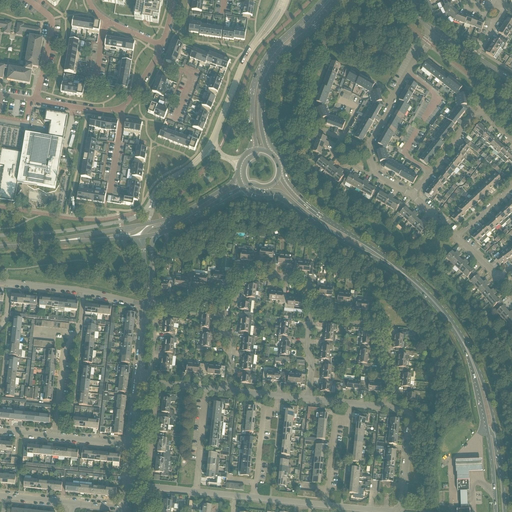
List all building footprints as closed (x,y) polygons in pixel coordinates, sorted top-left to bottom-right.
[(102,0),(102,2),(116,4),(114,14),(135,18),(134,20),(158,24),(162,3),(161,3),(162,0),(160,0),(102,0)] [(447,0),(442,3),(440,4),(442,8),(443,8),(451,5),(451,4),(451,3),(449,0),(447,0)] [(242,3),(241,9),(253,11),(254,5),(252,4),(252,3),(252,2),(245,1),(245,3),(244,3),(242,3)] [(445,13),(452,8),(451,5),(443,8),(445,13)] [(449,17),(455,11),(452,8),(445,13),(449,17)] [(241,9),(242,9),(242,15),(243,15),(242,17),(250,18),(250,17),(250,16),(252,16),(253,11),(241,9)] [(453,21),(458,14),(455,11),(449,17),(453,21)] [(459,24),(462,15),(458,14),(453,21),(459,24)] [(467,17),(463,15),(463,16),(462,15),(459,24),(459,22),(464,24),(467,17)] [(470,26),(473,19),(467,17),(464,24),(465,24),(470,26)] [(476,28),(479,21),(473,19),(470,26),(476,28)] [(5,23),(0,21),(0,28),(4,29),(4,33),(10,34),(12,23),(6,22),(5,23)] [(480,34),(481,30),(484,23),(479,21),(476,28),(479,29),(478,32),(478,33),(480,34)] [(40,35),(40,31),(41,29),(24,26),(24,25),(17,24),(16,35),(22,36),(22,32),(40,35)] [(502,25),(501,28),(502,28),(501,29),(509,34),(511,35),(511,33),(511,28),(504,24),(503,26),(502,25)] [(501,29),(498,33),(503,36),(501,39),(503,40),(507,43),(508,40),(506,38),(509,34),(501,29)] [(42,46),(43,42),(41,42),(41,40),(41,38),(32,37),(30,44),(40,46),(42,46)] [(499,42),(495,39),(492,44),(499,49),(502,50),(505,45),(507,43),(501,39),(499,42)] [(173,42),(172,46),(182,50),(184,45),(177,42),(174,41),(173,42)] [(30,48),(29,52),(39,53),(41,54),(41,49),(39,49),(40,46),(30,44),(30,48)] [(499,55),(502,50),(499,49),(492,44),(489,48),(499,55)] [(171,49),(170,51),(180,55),(182,50),(172,46),(171,48),(171,49)] [(496,59),(499,55),(489,48),(485,53),(493,58),(494,58),(496,59)] [(191,54),(190,58),(195,60),(198,51),(196,50),(195,49),(193,49),(191,54)] [(169,54),(168,56),(177,60),(178,61),(180,55),(170,51),(169,53),(169,54)] [(198,51),(195,60),(200,62),(204,53),(201,52),(200,51),(198,51)] [(29,53),(28,59),(37,61),(39,61),(40,57),(38,56),(39,53),(29,52),(29,53)] [(200,62),(199,64),(204,66),(206,63),(205,63),(209,55),(208,55),(206,54),(205,53),(204,53),(200,62)] [(209,55),(205,63),(206,63),(210,65),(211,65),(214,55),(213,54),(212,54),(209,53),(208,55),(209,55)] [(210,65),(210,66),(215,68),(216,66),(219,57),(218,56),(217,56),(214,55),(211,65),(210,65)] [(167,59),(166,62),(175,65),(177,60),(168,56),(167,58),(167,59)] [(219,57),(216,66),(221,68),(225,59),(223,58),(222,58),(219,57)] [(28,59),(27,67),(37,68),(38,68),(39,64),(37,64),(37,61),(28,59)] [(221,68),(220,70),(225,72),(229,64),(230,61),(228,60),(225,59),(221,68)] [(426,72),(432,65),(428,61),(422,68),(426,72)] [(338,70),(340,65),(332,62),(330,67),(338,70)] [(431,75),(436,68),(432,65),(426,72),(431,75)] [(24,72),(22,82),(23,82),(26,82),(25,84),(30,85),(31,75),(31,74),(32,74),(34,74),(34,72),(36,72),(37,68),(27,67),(26,72),(24,72)] [(336,76),(338,70),(330,67),(328,72),(336,76)] [(435,78),(441,71),(436,68),(431,75),(435,78)] [(15,80),(17,71),(9,69),(7,79),(11,80),(10,81),(15,82),(15,80)] [(17,71),(15,80),(18,81),(18,83),(22,83),(23,82),(22,82),(24,72),(17,71)] [(439,82),(445,75),(441,71),(435,78),(439,82)] [(334,81),(336,76),(328,72),(326,77),(334,81)] [(351,82),(355,75),(350,72),(348,76),(346,80),(351,82)] [(356,85),(360,77),(355,75),(351,82),(356,85)] [(360,77),(356,85),(365,91),(370,83),(367,81),(366,81),(367,79),(368,77),(366,75),(364,78),(363,79),(360,77)] [(443,85),(449,78),(445,75),(439,82),(443,85)] [(157,81),(156,82),(165,85),(167,80),(158,77),(157,79),(157,81)] [(211,77),(208,82),(211,83),(220,87),(220,85),(221,84),(222,81),(211,77)] [(332,86),(334,81),(326,77),(324,83),(332,86)] [(455,81),(457,79),(455,77),(453,79),(452,80),(449,78),(443,85),(452,92),(458,85),(454,82),(455,81)] [(155,86),(154,87),(165,91),(167,86),(165,85),(156,82),(155,84),(155,86)] [(415,91),(417,86),(410,82),(407,86),(415,91)] [(211,83),(207,92),(215,95),(217,92),(219,89),(219,88),(220,87),(211,83)] [(330,91),(332,86),(324,83),(322,88),(330,91)] [(372,99),(380,97),(378,87),(370,83),(365,91),(370,93),(372,99)] [(457,101),(466,100),(465,91),(458,85),(452,92),(456,96),(457,101)] [(412,96),(415,91),(407,86),(404,91),(412,96)] [(153,91),(152,92),(156,94),(161,96),(163,97),(165,91),(154,87),(153,89),(153,91)] [(317,90),(316,93),(318,94),(320,94),(319,95),(318,98),(327,101),(330,91),(322,88),(321,91),(319,91),(317,90)] [(409,100),(412,96),(404,91),(401,96),(409,100)] [(207,92),(204,100),(213,104),(213,103),(214,101),(215,98),(214,98),(215,95),(207,92)] [(407,105),(409,100),(401,96),(399,101),(402,103),(407,105)] [(378,114),(383,106),(380,97),(372,99),(373,104),(370,109),(378,114)] [(319,115),(327,112),(325,106),(327,101),(318,98),(315,107),(319,115)] [(204,100),(201,109),(209,112),(210,109),(211,110),(212,106),(212,105),(213,104),(204,100)] [(461,117),(467,110),(466,100),(457,101),(458,107),(454,111),(461,117)] [(149,110),(148,113),(152,115),(154,115),(158,104),(153,102),(149,110)] [(407,111),(410,107),(407,105),(402,103),(399,107),(407,111)] [(158,104),(154,115),(156,116),(157,117),(159,117),(162,108),(163,106),(158,104)] [(404,116),(407,111),(399,107),(397,112),(404,116)] [(162,108),(159,117),(161,118),(162,119),(164,119),(165,117),(167,110),(162,108)] [(201,109),(197,117),(206,121),(207,120),(207,118),(209,115),(208,115),(209,112),(201,109)] [(370,109),(365,119),(373,123),(374,120),(375,120),(376,121),(378,122),(380,119),(377,118),(376,117),(377,116),(378,114),(370,109)] [(454,111),(447,120),(454,125),(456,123),(457,123),(458,123),(460,125),(462,123),(460,121),(459,120),(460,119),(461,117),(454,111)] [(0,166),(3,167),(0,184),(0,199),(14,202),(18,182),(55,189),(68,115),(46,112),(44,122),(50,123),(48,137),(26,133),(22,152),(1,148),(0,154),(0,166)] [(332,127),(335,119),(329,117),(327,112),(319,115),(323,124),(332,127)] [(402,121),(404,116),(397,112),(394,117),(402,121)] [(195,122),(204,126),(205,125),(205,123),(206,121),(197,117),(195,122)] [(399,126),(402,121),(394,117),(391,121),(399,126)] [(335,119),(332,127),(334,128),(335,129),(335,130),(334,133),(337,134),(338,131),(338,130),(339,130),(342,131),(345,123),(335,119)] [(370,128),(373,123),(365,119),(362,124),(370,128)] [(451,130),(454,125),(447,120),(444,124),(451,130)] [(396,130),(399,126),(391,121),(388,126),(396,130)] [(194,122),(192,127),(202,131),(203,128),(204,127),(204,126),(195,122),(194,122)] [(367,133),(370,128),(362,124),(360,128),(367,133)] [(447,134),(451,130),(444,124),(440,128),(447,134)] [(478,134),(484,128),(479,124),(473,131),(472,132),(476,136),(478,134)] [(394,135),(394,134),(396,130),(388,126),(386,131),(394,135)] [(160,134),(159,137),(160,138),(164,139),(167,130),(162,128),(160,134)] [(365,137),(367,133),(360,128),(357,133),(365,137)] [(444,138),(447,134),(440,128),(437,133),(444,138)] [(481,139),(488,132),(484,128),(478,134),(481,136),(479,137),(481,139)] [(167,130),(164,139),(165,140),(167,140),(169,141),(172,132),(167,130)] [(380,132),(379,134),(381,136),(382,137),(382,138),(380,140),(388,145),(394,135),(386,131),(384,134),(383,133),(380,132)] [(172,132),(169,141),(170,142),(172,142),(174,143),(177,134),(172,132)] [(480,141),(479,141),(483,145),(484,144),(484,145),(491,137),(489,135),(490,133),(488,132),(481,139),(480,141)] [(362,142),(365,137),(357,133),(354,138),(362,142)] [(441,142),(444,138),(437,133),(434,137),(436,139),(441,142)] [(177,134),(174,143),(175,144),(177,144),(179,145),(182,136),(177,134)] [(328,145),(329,143),(325,142),(326,138),(318,135),(316,141),(328,145)] [(182,136),(179,145),(180,145),(182,146),(184,147),(188,138),(182,136)] [(468,145),(470,143),(470,142),(472,140),(468,136),(463,141),(468,145)] [(494,139),(491,137),(484,145),(488,148),(490,147),(496,140),(495,138),(494,139)] [(188,138),(184,147),(185,147),(187,148),(189,149),(193,140),(192,140),(188,138)] [(193,140),(189,149),(190,149),(194,151),(196,148),(199,140),(193,138),(192,140),(193,140)] [(440,149),(444,145),(441,142),(436,139),(433,143),(440,149)] [(378,157),(387,155),(385,149),(387,147),(388,145),(380,140),(376,148),(378,157)] [(494,150),(499,145),(497,142),(498,141),(496,140),(490,147),(494,150)] [(327,148),(328,145),(316,141),(314,146),(322,149),(323,147),(327,148)] [(437,153),(440,149),(433,143),(430,148),(437,153)] [(470,149),(464,144),(462,147),(460,146),(459,148),(466,154),(470,149)] [(494,150),(492,153),(496,157),(497,156),(505,147),(503,146),(502,147),(499,145),(494,150)] [(314,158),(321,156),(323,153),(321,152),(322,149),(314,146),(312,152),(316,153),(314,158)] [(507,150),(505,147),(497,156),(501,160),(510,150),(508,148),(507,150)] [(433,157),(437,153),(430,148),(426,152),(433,157)] [(464,159),(463,158),(466,154),(459,148),(457,150),(459,151),(457,153),(464,159)] [(505,164),(508,161),(511,156),(511,154),(511,153),(511,152),(510,150),(501,160),(505,164)] [(133,161),(133,162),(134,162),(143,163),(144,160),(145,157),(145,155),(145,154),(135,152),(133,161)] [(430,162),(433,157),(426,152),(423,156),(430,162)] [(461,164),(464,159),(457,153),(455,155),(456,156),(454,159),(461,164)] [(389,171),(393,163),(388,161),(387,155),(378,157),(381,167),(389,171)] [(320,169),(326,162),(323,160),(324,159),(321,156),(314,158),(318,162),(316,165),(320,169)] [(426,166),(430,162),(423,156),(419,160),(426,166)] [(461,164),(454,159),(452,161),(451,160),(449,162),(457,168),(461,164)] [(325,172),(333,163),(330,161),(328,164),(326,162),(320,169),(325,172)] [(132,164),(131,170),(142,172),(143,171),(143,170),(143,166),(143,163),(134,162),(134,165),(132,164)] [(449,165),(447,168),(453,173),(456,175),(460,170),(457,168),(449,162),(448,164),(449,165)] [(329,176),(335,169),(332,167),(335,164),(333,163),(325,172),(329,176)] [(393,163),(389,171),(391,172),(392,173),(392,174),(390,177),(393,178),(394,176),(395,175),(398,177),(403,169),(393,163)] [(334,179),(341,170),(339,168),(337,171),(335,169),(329,176),(334,179)] [(453,173),(447,168),(445,170),(444,169),(442,171),(450,177),(453,173)] [(403,179),(408,171),(403,169),(398,177),(403,179)] [(131,170),(130,177),(132,177),(131,180),(140,181),(140,178),(141,179),(142,175),(142,174),(142,172),(131,170)] [(338,183),(344,176),(341,174),(343,171),(341,170),(334,179),(338,183)] [(408,182),(412,174),(408,171),(403,179),(408,182)] [(446,182),(450,177),(442,171),(441,173),(442,174),(440,177),(446,182)] [(498,184),(499,183),(498,182),(501,179),(498,176),(495,173),(491,177),(498,184)] [(344,181),(342,183),(345,184),(344,186),(349,188),(351,186),(357,175),(356,175),(355,174),(354,174),(353,177),(350,176),(348,178),(346,177),(344,181)] [(413,185),(417,177),(412,174),(408,182),(413,185)] [(356,189),(360,181),(357,180),(359,177),(357,175),(351,186),(356,189)] [(446,182),(440,177),(438,179),(437,178),(435,180),(443,186),(446,182)] [(496,186),(498,184),(491,177),(487,181),(493,187),(495,185),(496,186)] [(131,180),(130,189),(139,190),(140,189),(140,188),(140,184),(140,181),(131,180)] [(361,192),(367,181),(364,180),(363,183),(360,181),(356,189),(361,192)] [(441,188),(443,186),(435,180),(432,185),(438,190),(440,187),(441,188)] [(366,194),(370,187),(367,185),(369,182),(367,181),(361,192),(366,194)] [(489,192),(491,191),(490,189),(493,187),(487,181),(483,185),(489,192)] [(436,195),(437,193),(436,192),(438,190),(432,185),(429,188),(428,189),(436,195)] [(485,196),(489,192),(483,185),(481,187),(482,188),(480,190),(485,196)] [(372,188),(370,187),(366,194),(371,197),(372,195),(374,196),(378,190),(373,187),(372,188)] [(428,190),(424,194),(425,194),(430,198),(429,200),(432,202),(433,201),(435,198),(437,196),(436,195),(428,189),(428,190)] [(381,203),(385,196),(382,194),(383,193),(378,190),(374,196),(377,198),(375,200),(381,203)] [(485,196),(480,190),(478,192),(477,191),(475,193),(481,200),(485,196)] [(477,204),(481,200),(475,193),(473,195),(474,196),(471,198),(477,204)] [(386,206),(392,195),(389,194),(387,197),(385,196),(381,203),(386,206)] [(391,209),(395,201),(392,200),(394,196),(392,195),(386,206),(391,209)] [(477,204),(471,198),(469,200),(468,199),(466,201),(473,208),(477,204)] [(397,203),(395,201),(391,209),(396,211),(397,209),(399,210),(404,205),(398,201),(397,203)] [(471,209),(473,208),(466,201),(462,205),(468,211),(470,208),(471,209)] [(403,218),(409,212),(407,210),(408,209),(404,205),(399,210),(401,212),(399,214),(403,218)] [(464,216),(466,214),(465,213),(468,211),(462,205),(458,209),(459,210),(464,216)] [(511,213),(506,207),(504,210),(503,209),(501,210),(507,217),(511,213)] [(461,221),(463,219),(462,218),(464,216),(459,210),(455,214),(461,221)] [(500,213),(498,215),(503,221),(505,223),(509,219),(507,217),(501,210),(499,212),(500,213)] [(408,222),(416,213),(414,211),(412,214),(409,212),(403,218),(408,222)] [(412,226),(418,220),(415,218),(418,215),(416,213),(408,222),(412,226)] [(460,222),(461,221),(455,214),(451,218),(456,223),(459,221),(460,222)] [(503,221),(498,215),(495,217),(494,216),(493,218),(499,225),(501,227),(505,223),(503,221)] [(495,229),(499,225),(493,218),(491,220),(492,221),(489,223),(495,229)] [(416,230),(424,221),(422,219),(420,222),(418,220),(412,226),(416,230)] [(421,237),(423,236),(426,232),(424,230),(426,228),(424,226),(426,223),(424,221),(416,230),(420,234),(419,235),(421,237)] [(495,229),(489,223),(487,225),(486,224),(484,226),(491,233),(495,229)] [(491,233),(484,226),(482,228),(481,227),(479,229),(486,236),(490,232),(491,233)] [(483,242),(488,238),(486,236),(479,229),(477,230),(478,231),(476,234),(481,240),(483,242)] [(481,240),(476,234),(473,236),(472,235),(471,236),(475,241),(474,242),(476,244),(479,242),(481,244),(483,242),(481,240)] [(267,249),(267,245),(265,245),(264,248),(257,248),(257,252),(257,253),(256,258),(257,258),(256,263),(259,263),(260,257),(266,258),(267,249)] [(267,249),(266,258),(272,258),(272,260),(275,260),(276,255),(277,246),(274,246),(273,249),(267,249)] [(247,260),(248,247),(245,247),(244,247),(243,247),(243,248),(242,248),(238,248),(237,261),(240,261),(240,260),(247,260)] [(256,263),(257,258),(256,258),(257,253),(257,252),(253,252),(253,250),(253,249),(252,248),(252,247),(251,247),(248,247),(247,260),(253,261),(253,263),(256,263)] [(450,262),(459,254),(457,252),(454,254),(452,252),(448,256),(446,258),(450,262)] [(505,263),(507,261),(506,260),(509,258),(504,252),(500,255),(505,263)] [(454,266),(460,260),(458,258),(461,255),(459,254),(450,262),(454,266)] [(285,256),(276,255),(275,260),(275,265),(278,265),(278,264),(284,264),(285,256)] [(503,264),(505,263),(500,255),(495,259),(500,265),(502,263),(503,264)] [(294,261),(295,257),(285,256),(284,264),(291,265),(290,267),(294,267),(294,261)] [(303,271),(304,257),(304,262),(294,261),(294,267),(293,273),(296,273),(297,271),(303,271)] [(312,275),(312,274),(313,264),(307,263),(307,257),(304,257),(303,271),(309,272),(309,275),(312,275)] [(459,270),(467,261),(465,260),(462,262),(460,260),(454,266),(459,270)] [(463,274),(468,268),(466,266),(469,263),(467,261),(459,270),(463,274)] [(471,270),(468,268),(463,274),(467,278),(469,276),(471,278),(476,273),(472,269),(471,270)] [(200,284),(201,275),(195,274),(195,271),(192,270),(191,279),(190,284),(191,284),(194,284),(194,283),(200,284)] [(220,281),(220,272),(211,271),(211,272),(210,281),(213,281),(213,280),(220,281)] [(201,275),(200,284),(206,284),(206,287),(209,287),(210,281),(211,272),(207,272),(201,272),(201,275)] [(229,283),(230,273),(220,272),(220,281),(226,281),(226,283),(229,283)] [(474,286),(481,281),(479,278),(480,277),(476,273),(471,278),(472,280),(470,282),(474,286)] [(181,287),(182,278),(172,277),(171,282),(172,282),(171,287),(174,287),(175,286),(181,287)] [(190,289),(191,284),(190,284),(191,279),(182,278),(181,287),(187,287),(187,289),(190,289)] [(171,293),(171,287),(172,282),(171,282),(162,281),(161,290),(168,290),(167,293),(171,293)] [(478,291),(487,283),(485,281),(483,283),(482,282),(481,281),(474,286),(478,291)] [(258,292),(258,289),(259,283),(251,282),(245,282),(245,285),(247,285),(247,291),(256,292),(258,292)] [(482,295),(488,289),(486,287),(489,285),(487,283),(478,291),(482,295)] [(325,296),(326,287),(316,286),(315,296),(319,296),(319,295),(325,296)] [(335,293),(336,288),(326,287),(325,296),(331,296),(331,298),(334,298),(335,298),(335,293)] [(485,299),(495,291),(493,289),(490,292),(488,289),(482,295),(485,299)] [(247,291),(246,298),(249,298),(249,301),(251,301),(257,302),(257,296),(258,296),(258,292),(256,292),(247,291)] [(275,301),(276,292),(270,291),(270,294),(267,294),(266,302),(271,303),(272,300),(275,301)] [(489,304),(495,298),(493,296),(496,293),(495,291),(485,299),(489,304)] [(285,300),(286,296),(283,296),(283,292),(276,292),(275,301),(279,301),(279,304),(285,304),(285,300)] [(344,294),(335,293),(335,298),(334,298),(334,303),(337,303),(337,302),(344,303),(344,294)] [(354,296),(355,293),(354,293),(354,295),(344,294),(344,303),(350,303),(349,306),(353,306),(354,296)] [(357,296),(357,293),(355,293),(354,296),(353,306),(352,310),(356,310),(356,309),(362,309),(363,300),(357,300),(357,296)] [(294,310),(295,298),(288,298),(288,301),(285,300),(285,304),(284,309),(294,310)] [(303,311),(304,302),(301,302),(301,299),(295,298),(294,310),(303,311)] [(371,313),(373,298),(370,298),(369,301),(363,300),(362,309),(368,310),(368,313),(371,313)] [(497,300),(495,298),(489,304),(493,308),(495,306),(497,308),(502,304),(498,299),(497,300)] [(57,319),(58,311),(59,300),(53,299),(52,308),(52,310),(55,310),(55,312),(56,312),(56,316),(51,316),(51,318),(51,321),(57,321),(57,318),(57,319)] [(250,314),(251,301),(249,301),(243,300),(243,304),(240,303),(239,310),(244,310),(244,313),(250,314)] [(500,317),(507,311),(505,309),(506,308),(502,304),(497,308),(498,310),(496,312),(500,317)] [(504,321),(511,314),(511,311),(509,313),(507,311),(500,317),(504,321)] [(211,316),(212,313),(201,312),(200,322),(209,322),(210,316),(211,316)] [(251,327),(252,317),(249,317),(244,316),(244,319),(240,319),(240,326),(251,327)] [(165,321),(164,327),(174,328),(178,329),(178,325),(176,325),(176,324),(177,319),(175,319),(174,319),(170,318),(169,321),(165,321)] [(291,325),(292,321),(280,320),(280,323),(279,323),(279,327),(275,326),(275,329),(278,330),(288,331),(289,324),(291,325)] [(213,332),(213,329),(209,329),(209,322),(200,322),(199,331),(202,331),(213,332)] [(325,325),(324,334),(336,335),(336,332),(337,326),(325,325)] [(255,337),(253,336),(254,327),(251,327),(240,326),(239,332),(242,332),(242,335),(246,336),(255,337)] [(164,327),(164,334),(167,334),(168,334),(168,337),(169,337),(175,338),(175,332),(173,332),(174,328),(164,327)] [(358,334),(357,338),(360,338),(369,339),(370,333),(372,333),(372,330),(371,329),(370,329),(361,328),(361,331),(360,335),(358,334)] [(294,341),(291,340),(292,337),(287,337),(288,331),(278,330),(278,336),(278,339),(294,341)] [(212,336),(213,332),(202,331),(201,341),(210,342),(211,335),(212,336)] [(394,335),(393,342),(403,343),(403,339),(405,339),(406,333),(402,333),(398,332),(397,335),(394,335)] [(335,345),(336,335),(324,334),(324,341),(327,341),(326,344),(335,345)] [(254,346),(255,337),(246,336),(246,339),(243,338),(242,345),(254,346)] [(176,344),(177,338),(175,338),(169,337),(168,340),(165,340),(164,346),(174,347),(174,343),(176,344)] [(370,349),(370,345),(369,345),(369,339),(360,338),(359,345),(360,345),(360,347),(370,349)] [(294,344),(294,341),(278,339),(278,343),(280,343),(280,349),(289,350),(290,344),(294,344)] [(197,346),(196,350),(200,350),(206,351),(211,351),(211,348),(210,348),(210,342),(201,341),(201,347),(197,346)] [(406,349),(406,348),(407,343),(403,343),(393,342),(393,348),(396,348),(396,351),(401,352),(404,352),(405,349),(406,349)] [(335,345),(326,344),(324,344),(324,347),(321,347),(320,353),(329,354),(330,350),(332,350),(333,345),(335,345)] [(242,345),(241,351),(245,352),(244,355),(246,355),(254,356),(255,356),(256,350),(257,350),(258,347),(254,346),(242,345)] [(175,357),(175,351),(173,351),(174,347),(164,346),(164,353),(168,353),(168,356),(175,357)] [(370,352),(370,349),(360,347),(359,350),(358,357),(367,358),(368,352),(370,352)] [(289,350),(280,349),(279,356),(279,358),(284,359),(286,359),(289,360),(290,356),(288,356),(289,350)] [(21,358),(22,351),(19,351),(10,350),(10,356),(15,357),(18,357),(18,358),(21,358)] [(404,352),(401,352),(401,355),(398,355),(397,361),(409,362),(409,356),(413,357),(413,354),(417,355),(417,354),(404,352)] [(334,354),(329,354),(320,353),(320,359),(323,360),(322,363),(326,363),(331,364),(331,358),(333,358),(334,354)] [(242,358),(242,364),(253,365),(254,356),(246,355),(246,358),(242,358)] [(175,357),(168,356),(165,356),(166,356),(165,359),(161,359),(160,365),(172,366),(173,357),(175,357)] [(358,357),(357,364),(358,364),(358,367),(363,367),(368,368),(370,368),(371,364),(368,364),(367,364),(367,358),(358,357)] [(397,361),(397,367),(400,368),(399,371),(405,372),(410,372),(411,371),(410,371),(408,371),(409,362),(397,361)] [(194,363),(187,362),(187,363),(183,362),(182,373),(185,373),(185,372),(193,373),(194,363)] [(194,363),(193,373),(200,373),(200,375),(203,375),(204,365),(200,364),(194,363)] [(331,364),(326,363),(326,366),(323,366),(322,372),(331,373),(333,373),(334,364),(331,364)] [(242,364),(241,370),(244,371),(244,374),(252,375),(253,369),(254,369),(255,369),(256,365),(253,365),(242,364)] [(171,376),(171,371),(172,366),(160,365),(160,371),(164,372),(164,375),(163,375),(171,376)] [(204,365),(203,375),(206,375),(206,374),(214,375),(215,365),(208,365),(204,365)] [(224,377),(225,367),(221,366),(215,365),(214,375),(221,376),(221,377),(224,377)] [(129,374),(129,373),(130,373),(130,372),(129,371),(129,370),(129,368),(121,367),(122,366),(118,366),(117,373),(120,374),(129,374)] [(263,371),(263,376),(262,381),(265,382),(265,380),(273,381),(274,372),(267,371),(263,371)] [(283,383),(284,373),(281,373),(281,372),(274,372),(273,381),(280,382),(280,383),(283,383)] [(332,383),(333,377),(331,377),(331,373),(322,372),(321,379),(325,379),(324,382),(332,383)] [(414,382),(415,373),(405,372),(405,374),(402,374),(401,381),(414,382)] [(288,374),(284,373),(283,383),(286,384),(287,382),(294,383),(295,374),(288,373),(288,374)] [(251,384),(252,375),(244,374),(244,377),(240,376),(240,383),(251,384)] [(304,386),(306,375),(301,375),(301,374),(295,374),(294,383),(301,384),(301,385),(304,386)] [(343,387),(342,390),(346,390),(346,389),(346,388),(347,388),(347,389),(353,389),(354,380),(354,377),(344,376),(343,379),(343,384),(343,387)] [(354,380),(353,389),(359,390),(359,389),(361,390),(360,392),(364,392),(365,381),(361,381),(354,380)] [(365,381),(364,392),(367,392),(367,391),(367,390),(368,390),(368,391),(374,391),(375,382),(369,382),(365,381)] [(401,381),(401,387),(404,387),(404,390),(410,391),(412,391),(412,390),(412,386),(413,386),(414,382),(401,381)] [(321,385),(320,391),(329,392),(331,392),(332,389),(332,384),(332,383),(324,382),(324,385),(321,385)] [(375,382),(374,391),(381,392),(382,392),(381,394),(382,394),(385,394),(386,384),(382,383),(375,382)] [(32,400),(33,395),(34,389),(26,388),(25,398),(27,398),(27,399),(32,400)] [(406,394),(405,400),(417,401),(417,396),(418,392),(414,391),(412,391),(410,391),(409,394),(406,394)] [(163,399),(162,406),(170,406),(170,403),(176,402),(176,395),(173,395),(166,394),(166,397),(167,397),(167,399),(166,399),(163,399)] [(228,405),(228,400),(218,399),(218,404),(214,403),(213,410),(225,411),(225,407),(225,405),(228,405)] [(255,414),(256,408),(253,407),(254,403),(245,402),(245,407),(244,413),(255,414)] [(162,406),(161,413),(168,413),(167,416),(174,417),(174,414),(174,412),(170,410),(170,406),(162,406)] [(296,415),(297,407),(289,406),(288,411),(286,411),(285,417),(293,418),(294,415),(296,415)] [(317,411),(316,420),(327,421),(327,415),(324,415),(325,411),(325,409),(317,409),(317,411)] [(368,422),(368,415),(360,414),(360,418),(357,418),(356,425),(365,425),(365,422),(368,422)] [(161,419),(160,425),(168,426),(171,427),(173,427),(172,423),(173,422),(176,421),(176,417),(174,417),(167,416),(167,419),(161,419)] [(160,425),(159,432),(166,433),(165,436),(172,437),(172,435),(172,434),(173,432),(168,430),(168,426),(160,425)] [(122,435),(123,429),(115,428),(112,428),(111,434),(114,434),(114,436),(118,437),(118,435),(122,435)] [(325,440),(325,434),(314,433),(314,436),(317,436),(316,439),(312,438),(305,438),(305,441),(312,442),(321,443),(322,440),(325,440)] [(159,438),(158,445),(166,446),(169,447),(171,447),(171,446),(171,442),(172,437),(165,436),(165,439),(159,438)] [(33,454),(34,446),(28,445),(27,448),(24,448),(23,457),(27,458),(27,454),(33,454)] [(170,452),(170,451),(169,451),(169,447),(158,445),(157,452),(164,453),(163,456),(170,457),(170,455),(170,452)] [(113,463),(112,466),(119,466),(119,463),(122,463),(123,458),(120,458),(120,455),(114,454),(113,463)] [(156,465),(166,467),(167,467),(167,462),(169,462),(170,457),(163,456),(163,458),(163,459),(156,458),(156,465)] [(457,462),(457,479),(463,479),(467,479),(468,479),(468,474),(483,473),(482,461),(457,462)] [(167,471),(168,467),(167,467),(166,467),(156,465),(155,472),(161,473),(161,476),(168,477),(168,472),(168,471),(167,471)] [(207,474),(206,479),(209,479),(209,483),(214,484),(217,484),(217,483),(218,477),(219,477),(220,475),(220,474),(218,473),(215,473),(207,472),(207,474)] [(469,479),(468,479),(467,479),(463,479),(457,479),(457,480),(457,490),(457,491),(458,491),(460,491),(467,490),(468,490),(468,491),(469,491),(469,490),(469,485),(468,479),(469,479)] [(350,489),(349,494),(353,494),(355,494),(354,497),(356,498),(360,498),(360,497),(360,496),(361,491),(361,489),(361,488),(358,488),(350,487),(350,489)] [(177,504),(177,499),(174,498),(171,498),(170,502),(167,501),(164,501),(163,508),(171,509),(174,509),(174,505),(176,505),(177,504)]
